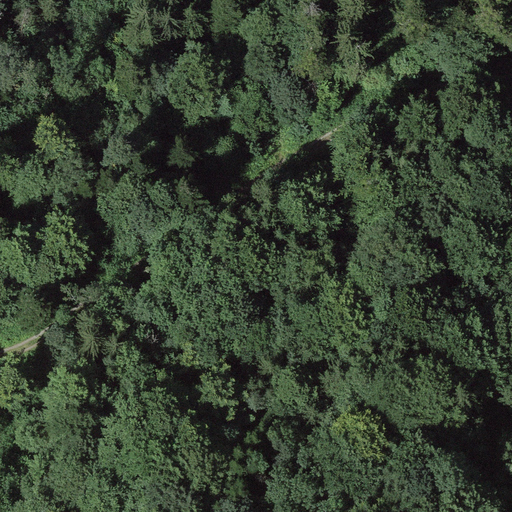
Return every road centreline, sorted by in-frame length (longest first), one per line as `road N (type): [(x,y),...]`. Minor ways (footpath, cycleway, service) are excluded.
road 1 (track): [(511,77),(395,104),(24,348),(0,352)]
road 2 (track): [(281,0),(288,62),(272,184)]
